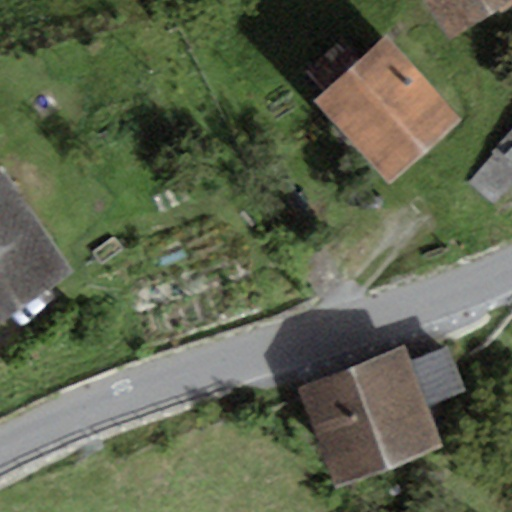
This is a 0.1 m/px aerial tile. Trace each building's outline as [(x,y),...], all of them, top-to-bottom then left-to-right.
[(511,0),(423,0),(447,40),(511,1),(511,0)] [(464,120),(385,35),(315,99),(394,185),(464,120)] [(511,130),(493,151),(511,167),(511,130)] [(0,326),(73,274),(1,174),(0,174),(0,326)] [(447,348),(410,362),(426,406),(463,393),(447,348)] [(406,350),(297,389),(333,490),(442,451),(426,406),(410,362),(406,350)]
